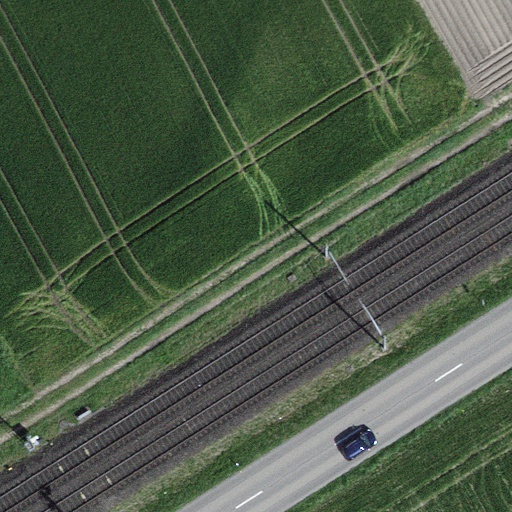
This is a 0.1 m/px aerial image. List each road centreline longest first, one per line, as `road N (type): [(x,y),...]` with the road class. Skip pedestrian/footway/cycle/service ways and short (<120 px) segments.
road 1 (track): [(511,106),(0,428)]
road 2 (tertiary): [(511,331),(229,511)]
